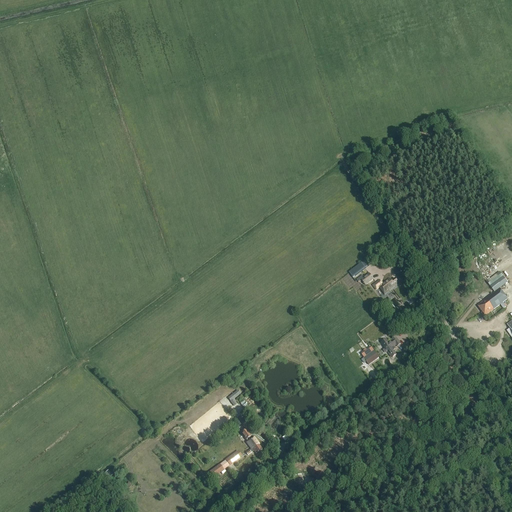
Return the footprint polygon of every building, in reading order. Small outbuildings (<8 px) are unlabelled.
[(498,261),(502,257),(496,250),(492,255),(498,261)] [(366,269),(371,266),(367,260),(362,264),(366,269)] [(365,285),(373,279),(368,272),(360,278),(365,285)] [(485,316),(507,300),(499,289),(508,283),(503,277),(490,286),(495,293),(477,306),(485,316)] [(397,284),(398,283),(395,279),(391,281),(389,279),(383,283),(384,284),(383,285),(379,280),(373,285),(376,290),(380,287),(385,294),(398,285),(397,284)] [(394,350),(395,348),(394,347),(396,345),(397,347),(401,344),(395,337),(392,340),(392,341),(389,343),(386,339),(380,343),(390,357),(391,356),(392,358),(396,355),(393,351),(394,350)] [(369,365),(379,358),(374,351),(371,347),(361,354),(364,358),(364,359),(362,360),(364,363),(366,362),(369,365)] [(258,445),(259,444),(254,437),(249,441),(247,439),(251,437),(246,430),(241,434),(246,440),(247,442),(246,443),(251,449),(246,453),(248,455),(254,451),(256,454),(262,449),(258,445)] [(238,452),(226,461),(229,466),(241,457),(238,452)] [(209,473),(213,478),(224,471),(223,470),(226,468),(223,464),(220,465),(209,473)]
